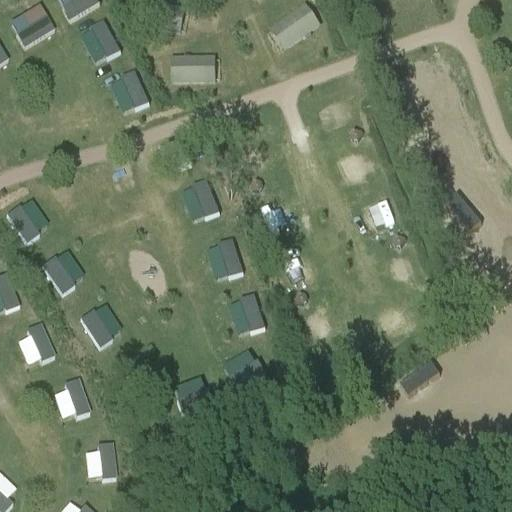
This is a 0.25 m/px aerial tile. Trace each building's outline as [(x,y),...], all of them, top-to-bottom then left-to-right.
[(56,0),(71,25),(102,9),(96,0),(56,0)] [(142,36),(184,37),(184,6),(142,5),(142,36)] [(269,32),(285,55),(323,29),(307,6),(269,32)] [(11,27),(26,53),(56,35),(41,9),(11,27)] [(81,40),(96,68),(122,55),(106,26),(81,40)] [(0,71),(9,66),(0,49),(0,71)] [(172,59),(172,87),(218,86),(217,58),(172,59)] [(197,190),(206,222),(221,218),(213,186),(197,190)] [(463,187),(448,194),(454,209),(470,203),(463,187)] [(194,194),(183,199),(194,227),(206,222),(194,194)] [(8,217),(24,247),(50,232),(34,202),(8,217)] [(385,202),(376,208),(392,236),(402,230),(385,202)] [(237,246),(209,252),(216,285),(244,279),(237,246)] [(67,254),(43,270),(63,298),(86,282),(67,254)] [(10,280),(0,282),(0,316),(19,311),(10,280)] [(229,307),(239,340),(267,332),(257,299),(229,307)] [(106,307),(82,323),(100,351),(124,336),(106,307)] [(17,342),(30,371),(57,359),(43,330),(17,342)] [(490,402),(511,400),(511,367),(511,363),(508,364),(506,345),(485,346),(490,402)] [(254,355),(224,368),(235,394),(265,382),(254,355)] [(118,372),(130,395),(153,383),(141,360),(118,372)] [(431,371),(411,387),(447,431),(467,415),(431,371)] [(205,380),(173,391),(183,419),(215,408),(205,380)] [(55,399),(63,425),(91,416),(81,382),(66,387),(69,395),(55,399)] [(116,448),(99,449),(99,457),(87,458),(88,484),(117,483),(116,448)] [(0,511),(9,511),(14,508),(8,502),(17,492),(0,474),(0,511)] [(65,511),(83,511),(74,503),(65,511)]
